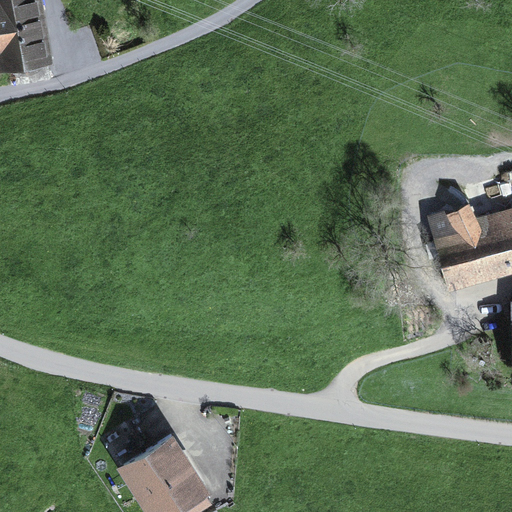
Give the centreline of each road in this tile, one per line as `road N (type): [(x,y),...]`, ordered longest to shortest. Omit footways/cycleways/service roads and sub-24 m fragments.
road 1 (unclassified): [(0,346),(74,371),(188,391),(511,435)]
road 2 (track): [(248,0),(141,53),(0,98)]
road 3 (track): [(337,413),(354,371),(462,334),(483,300),(511,293)]
